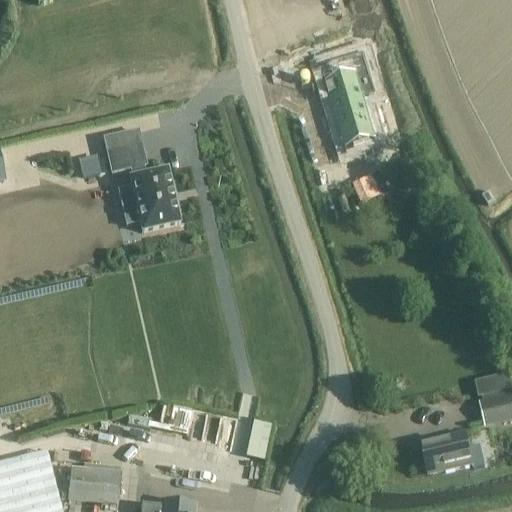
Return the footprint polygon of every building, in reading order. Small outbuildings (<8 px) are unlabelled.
[(330,85),(325,86),(342,144),(372,135),(362,103),(375,99),(362,58),(325,69),(330,85)] [(140,148),(106,156),(111,177),(130,172),(132,179),(127,180),(129,190),(130,190),(138,227),(140,236),(179,227),(166,171),(143,176),(142,169),(145,169),(140,148)] [(484,431),(511,424),(511,397),(479,405),(484,431)] [(469,451),(465,438),(420,449),(427,475),(428,480),(472,469),(473,474),(484,471),(479,449),(469,451)] [(59,511),(45,455),(0,466),(0,511),(59,511)] [(116,509),(119,465),(72,462),(71,472),(70,471),(67,505),(116,509)]
